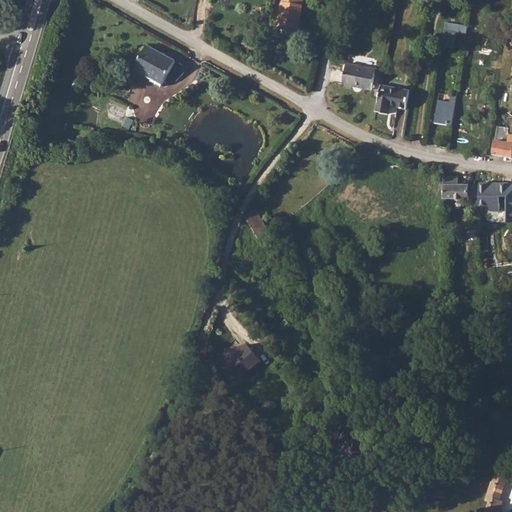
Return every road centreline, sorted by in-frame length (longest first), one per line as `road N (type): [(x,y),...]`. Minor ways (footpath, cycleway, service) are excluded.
road 1 (track): [(311,109),(243,205),(180,390),(116,511)]
road 2 (unclassified): [(117,0),(372,138),(406,152),(511,170)]
